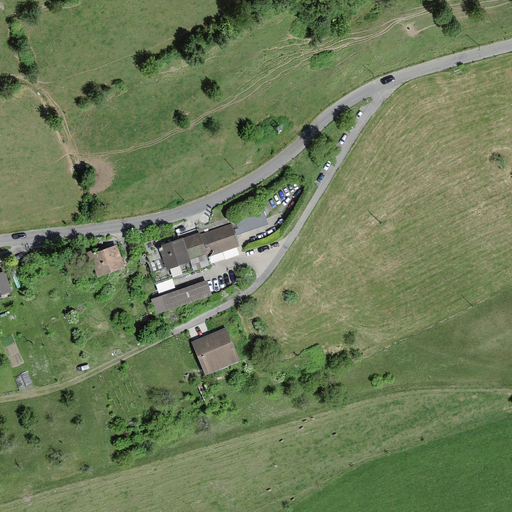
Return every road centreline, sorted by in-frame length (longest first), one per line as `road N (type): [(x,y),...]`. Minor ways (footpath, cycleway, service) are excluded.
road 1 (track): [(511,383),(395,387),(0,503)]
road 2 (tertiary): [(389,76),(331,110),(261,173),(209,200),(160,218),(0,241)]
road 3 (residential): [(389,76),(280,253),(222,263)]
road 4 (track): [(194,322),(54,389),(0,399)]
road 5 (tertiary): [(511,43),(389,76)]
